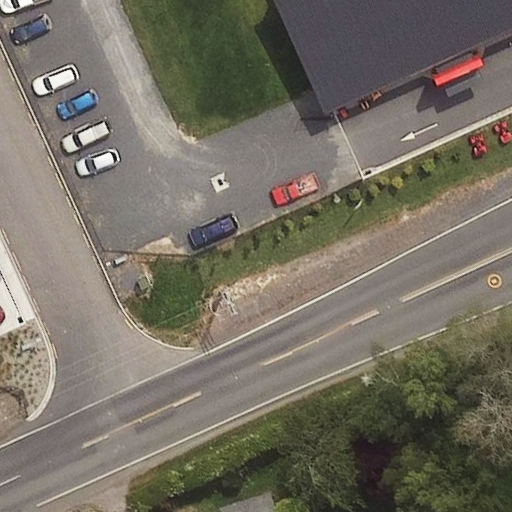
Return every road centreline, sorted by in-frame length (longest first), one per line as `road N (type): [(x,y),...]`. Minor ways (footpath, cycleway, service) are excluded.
road 1 (secondary): [(130,423),(511,251)]
road 2 (residential): [(130,423),(0,135)]
road 3 (secondary): [(0,484),(130,423)]
